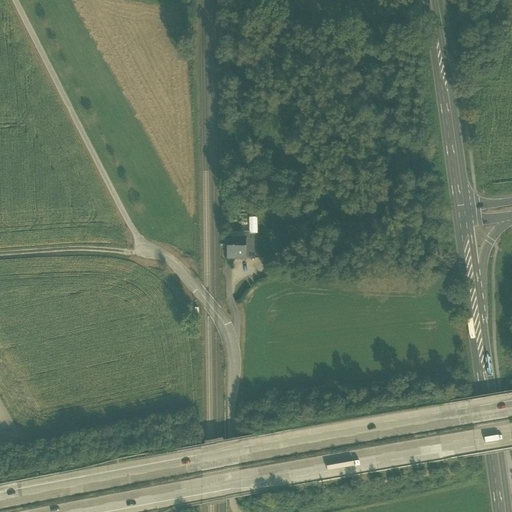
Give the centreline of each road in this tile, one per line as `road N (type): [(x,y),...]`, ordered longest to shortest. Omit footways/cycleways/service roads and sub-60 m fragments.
road 1 (unclassified): [(17,0),(140,245),(222,321),(233,362),(238,511)]
road 2 (motorway): [(511,409),(0,502)]
road 3 (motorway): [(69,511),(511,432)]
road 4 (primary): [(461,209),(431,0)]
road 5 (primary): [(502,511),(474,303)]
road 6 (track): [(140,245),(0,254)]
